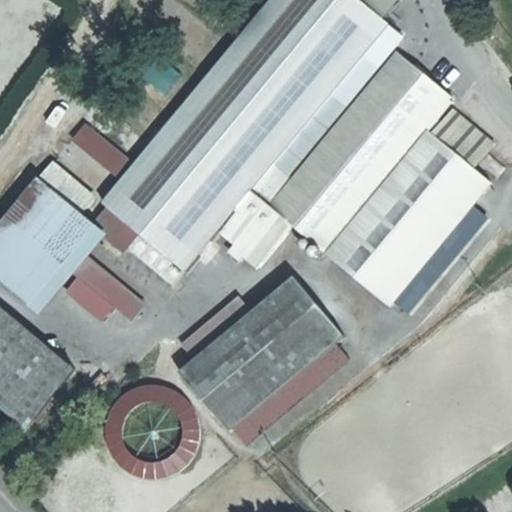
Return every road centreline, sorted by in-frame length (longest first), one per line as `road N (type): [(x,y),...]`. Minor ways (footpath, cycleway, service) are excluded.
road 1 (unknown): [(0,291),(104,358),(143,353),(250,285),(287,273),(321,288),(374,345),(395,352),(511,238)]
road 2 (unknown): [(0,159),(98,0)]
road 3 (unclassified): [(442,0),(511,108)]
